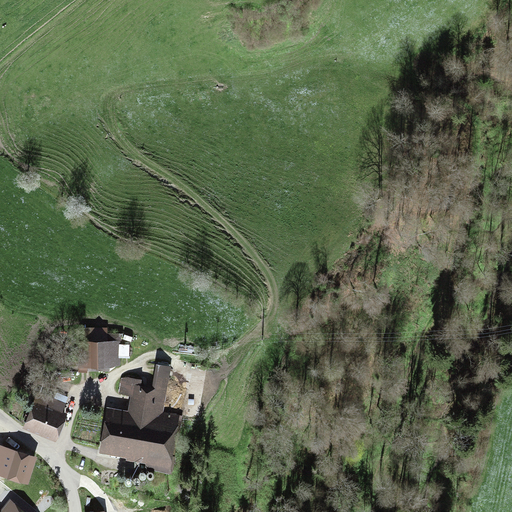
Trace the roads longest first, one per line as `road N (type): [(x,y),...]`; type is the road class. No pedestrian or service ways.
road 1 (track): [(51,456),(75,399),(89,386),(148,356),(227,359),(274,307),(273,284),(255,253),(127,143),(110,100),(138,85),(359,62),(456,98),(476,127),(467,202),(367,511)]
road 2 (unclassified): [(0,414),(59,463),(74,511)]
